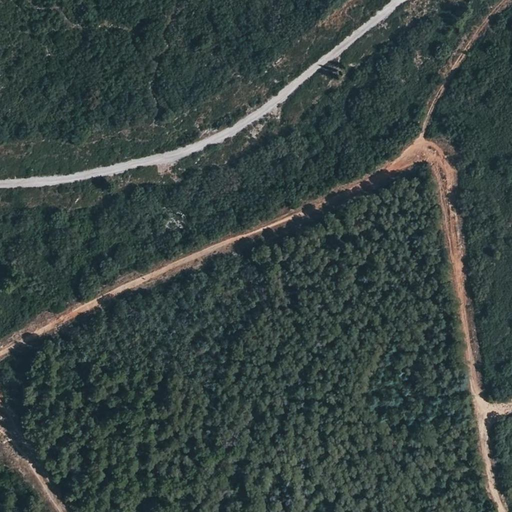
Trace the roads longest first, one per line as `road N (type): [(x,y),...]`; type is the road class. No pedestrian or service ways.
road 1 (track): [(511,404),(482,415),(446,181),(439,156),(423,152),(54,321),(0,354)]
road 2 (unclassified): [(397,0),(214,140),(129,167),(0,184)]
road 3 (track): [(406,156),(444,72),(501,0)]
